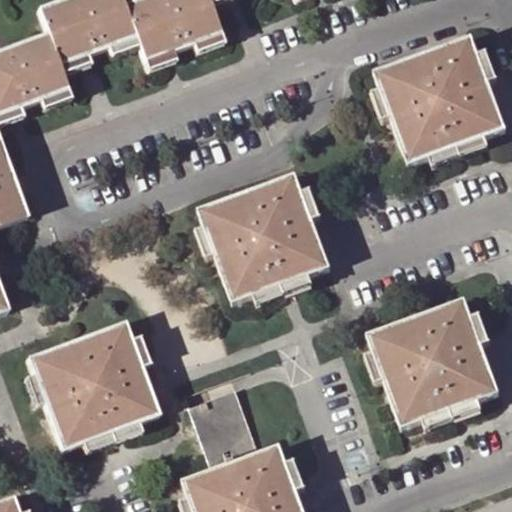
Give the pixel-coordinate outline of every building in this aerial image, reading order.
[(155,0),(126,11),(121,0),(81,0),(42,15),(51,40),(0,58),(0,121),(21,114),(42,106),(72,96),(66,80),(62,72),(88,62),(110,54),(138,43),(141,52),(146,67),(173,57),(195,49),(223,38),(213,9),(210,1),(212,0),(155,0)] [(237,0),(212,0),(210,1),(213,9),(237,0)] [(227,47),(223,38),(195,49),(198,58),(227,47)] [(113,62),(141,52),(138,43),(110,54),(113,62)] [(377,80),(384,98),(394,125),(412,173),(433,165),(486,145),(509,136),(491,88),(480,61),(474,44),(377,80)] [(176,66),(173,57),(146,67),(149,76),(176,66)] [(489,58),(480,61),(491,88),(499,85),(489,58)] [(91,70),(88,62),(62,72),(66,80),(91,70)] [(75,104),(72,96),(42,106),(46,115),(75,104)] [(386,128),(394,125),(384,98),(376,101),(386,128)] [(0,131),(24,123),(21,114),(0,121),(0,131)] [(0,320),(10,317),(0,289),(0,234),(31,222),(0,139),(0,320)] [(490,154),(486,145),(433,165),(437,174),(490,154)] [(202,219),(208,237),(218,263),(236,311),(257,304),(311,283),(332,275),(315,228),(304,201),(298,184),(202,219)] [(313,198),(304,201),(315,228),(323,225),(313,198)] [(210,267),(218,263),(208,237),(201,239),(210,267)] [(315,291),(311,283),(257,304),(260,311),(315,291)] [(371,343),(377,361),(387,388),(405,436),(425,428),(480,408),(501,400),(484,352),(473,326),(467,308),(371,343)] [(483,322),(473,326),(484,352),(492,349),(483,322)] [(29,365),(35,383),(46,409),(63,457),(84,449),(138,430),(160,422),(142,374),(132,347),(126,330),(29,365)] [(141,344),(132,347),(142,374),(151,371),(141,344)] [(378,392),(387,388),(377,361),(368,364),(378,392)] [(37,412),(46,409),(35,383),(27,386),(37,412)] [(186,489),(192,508),(193,511),(304,511),(299,499),(289,471),(283,454),(262,462),(238,397),(192,413),(215,479),(186,489)] [(483,417),(480,408),(425,428),(429,437),(483,417)] [(142,440),(138,430),(84,449),(88,459),(142,440)] [(298,468),(289,471),(299,499),(308,495),(298,468)] [(511,511),(511,501),(483,511),(511,511)]
